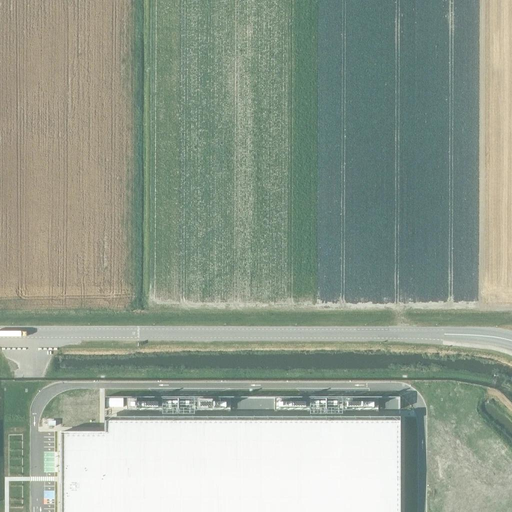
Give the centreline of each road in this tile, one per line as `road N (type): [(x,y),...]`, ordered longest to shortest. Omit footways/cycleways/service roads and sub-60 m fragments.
road 1 (tertiary): [(511,341),(137,333)]
road 2 (unknown): [(17,511),(24,333)]
road 3 (tertiary): [(0,333),(137,333)]
